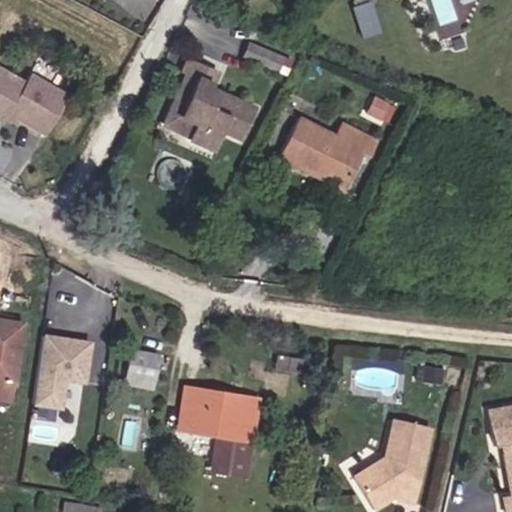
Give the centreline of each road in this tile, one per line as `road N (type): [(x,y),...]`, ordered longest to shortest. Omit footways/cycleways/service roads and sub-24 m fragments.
road 1 (residential): [(28,209),(150,276),(215,301),(511,338)]
road 2 (unclassified): [(28,209),(54,202),(76,183),(188,0)]
